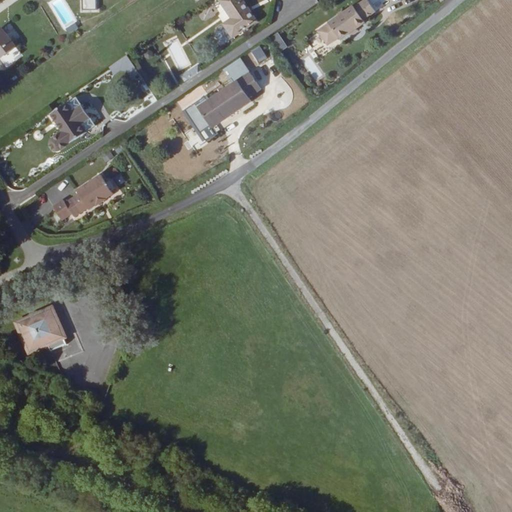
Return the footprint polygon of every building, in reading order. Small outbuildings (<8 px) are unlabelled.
[(81,0),(82,11),(96,11),(95,0),(81,0)] [(217,23),(226,36),(226,37),(252,20),(239,0),(215,0),(226,17),(217,22),(217,23)] [(318,30),(327,44),(338,37),(340,39),(365,23),(363,21),(376,12),(367,0),(355,8),(354,6),(346,12),(342,11),(337,14),(337,18),(318,30)] [(218,41),(226,36),(217,23),(210,28),(209,31),(215,41),(218,41)] [(278,33),(269,38),(279,53),(287,48),(278,33)] [(0,56),(11,49),(6,41),(0,45),(0,56)] [(257,64),(267,58),(259,46),(250,52),(257,64)] [(124,56),(109,68),(119,81),(125,76),(128,80),(137,73),(124,56)] [(249,71),(197,105),(211,126),(250,100),(248,96),(260,87),(249,71)] [(66,99),(58,105),(77,133),(86,127),(66,99)] [(77,133),(58,105),(57,105),(41,115),(53,132),(44,139),(41,142),(40,146),(41,148),(44,151),(47,152),(51,151),(77,133)] [(105,162),(113,157),(108,148),(100,154),(105,162)] [(86,205),(87,208),(94,203),(95,203),(102,198),(109,193),(108,191),(110,189),(111,187),(107,181),(104,180),(102,182),(96,174),(75,189),(77,192),(70,196),(63,201),(72,214),(79,210),(86,205)] [(54,306),(14,325),(30,358),(70,340),(54,306)]
